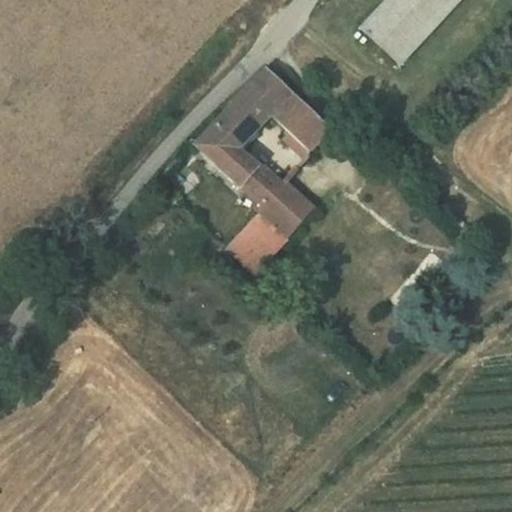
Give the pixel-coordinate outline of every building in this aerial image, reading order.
[(459,0),(386,0),(361,28),(399,64),(459,0)] [(287,240),(313,210),(241,146),(269,116),(287,133),(308,153),(328,131),(266,72),(196,146),(264,208),(258,214),(284,237),(287,240)] [(308,153),(287,133),(281,139),(306,162),(311,156),(308,153)] [(284,237),(258,214),(226,252),(261,283),(273,269),(264,260),(284,237)] [(273,269),(261,283),(281,299),(293,285),(273,269)]
